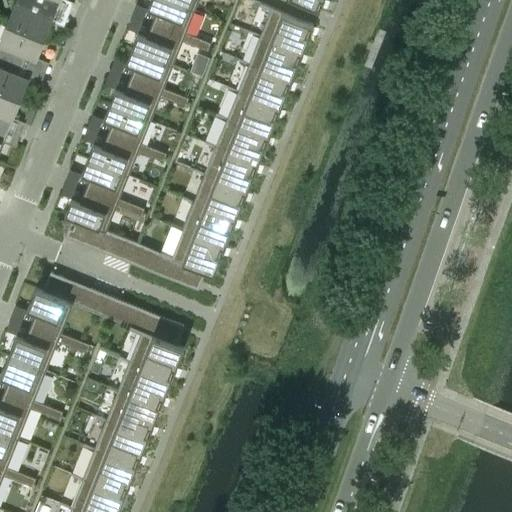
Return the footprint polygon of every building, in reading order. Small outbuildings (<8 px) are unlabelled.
[(46,5),(34,0),(15,0),(6,24),(44,39),(52,18),(42,14),(46,5)] [(112,233),(105,252),(131,262),(198,289),(201,282),(205,271),(213,274),(221,254),(224,246),(232,226),(235,218),(243,199),(246,191),(254,171),(257,163),(265,144),(268,136),(276,116),(279,108),(287,88),(290,81),(298,61),(301,53),(309,33),(312,26),(313,23),(307,20),(293,15),(296,7),(299,1),(312,7),(319,9),(320,7),(322,0),(264,0),(263,3),(260,1),(259,4),(262,5),(164,251),(160,249),(160,251),(136,241),(113,232),(112,233)] [(172,0),(150,0),(147,7),(156,11),(151,23),(183,36),(185,32),(194,9),(172,0)] [(172,0),(194,9),(197,0),(172,0)] [(137,32),(131,47),(172,63),(182,40),(183,36),(151,23),(146,35),(137,32)] [(44,39),(6,24),(0,39),(0,56),(22,65),(26,56),(35,60),(44,39)] [(183,36),(182,40),(194,45),(198,37),(185,32),(183,36)] [(198,37),(194,45),(207,50),(210,42),(198,37)] [(131,47),(125,62),(134,66),(129,78),(161,91),(163,87),(172,63),(131,47)] [(197,51),(190,68),(201,72),(207,55),(197,51)] [(22,65),(0,56),(0,90),(20,99),(28,78),(18,74),(22,65)] [(115,87),(109,103),(150,119),(159,95),(161,91),(129,78),(124,91),(115,87)] [(161,91),(159,95),(172,100),(175,92),(163,87),(161,91)] [(20,99),(0,90),(0,119),(2,116),(11,120),(20,99)] [(175,92),(172,100),(185,105),(187,101),(188,97),(175,92)] [(109,103),(103,118),(111,121),(106,133),(139,146),(140,142),(150,119),(109,103)] [(93,142),(87,157),(128,174),(137,150),(139,146),(106,133),(102,146),(93,142)] [(139,146),(137,150),(150,156),(153,148),(140,142),(139,146)] [(153,148),(150,156),(163,161),(165,157),(166,153),(153,148)] [(87,157),(81,173),(89,176),(84,189),(117,201),(118,197),(128,174),(87,157)] [(71,197),(65,214),(72,217),(88,223),(105,230),(106,229),(115,205),(117,201),(84,189),(80,201),(71,197)] [(117,201),(115,205),(128,211),(131,203),(118,197),(117,201)] [(131,203),(128,211),(141,216),(142,212),(144,208),(131,203)] [(72,217),(64,236),(65,236),(76,240),(77,240),(78,240),(79,240),(80,240),(81,239),(82,239),(82,238),(83,237),(88,224),(88,223),(72,217)] [(50,271),(43,289),(59,296),(65,282),(65,281),(65,280),(65,279),(65,278),(64,278),(64,277),(63,276),(62,276),(61,275),(51,271),(50,271)] [(35,287),(26,308),(35,312),(30,325),(58,336),(60,332),(71,302),(72,301),(59,296),(43,289),(35,287)] [(116,511),(125,492),(128,484),(137,463),(140,455),(148,433),(152,425),(160,404),(163,397),(172,375),(175,367),(184,346),(176,343),(181,331),(184,325),(184,324),(117,297),(92,287),(91,287),(83,305),(83,307),(106,316),(130,325),(129,327),(133,329),(59,511),(116,511)] [(16,334),(8,355),(45,369),(56,340),(58,336),(30,325),(25,337),(16,334)] [(58,336),(56,340),(71,346),(74,338),(60,332),(58,336)] [(74,338),(71,346),(86,352),(88,348),(89,344),(74,338)] [(8,355),(0,374),(0,375),(8,379),(3,392),(31,403),(33,399),(45,369),(8,355)] [(0,429),(18,437),(30,407),(31,403),(3,392),(0,398),(0,429)] [(31,403),(30,407),(44,413),(48,405),(33,399),(31,403)] [(48,405),(44,413),(59,419),(61,415),(62,411),(48,405)] [(0,429),(0,468),(5,470),(6,466),(18,437),(0,429)] [(5,470),(3,474),(18,480),(21,472),(6,466),(5,470)] [(21,472),(18,480),(32,486),(34,482),(36,478),(21,472)]
